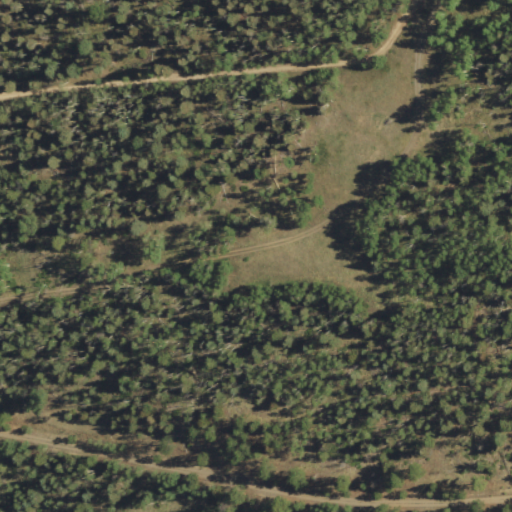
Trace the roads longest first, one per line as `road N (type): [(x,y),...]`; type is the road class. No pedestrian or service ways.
road 1 (track): [(0,448),(348,511),(511,494)]
road 2 (track): [(423,0),(343,92),(206,124),(0,127)]
